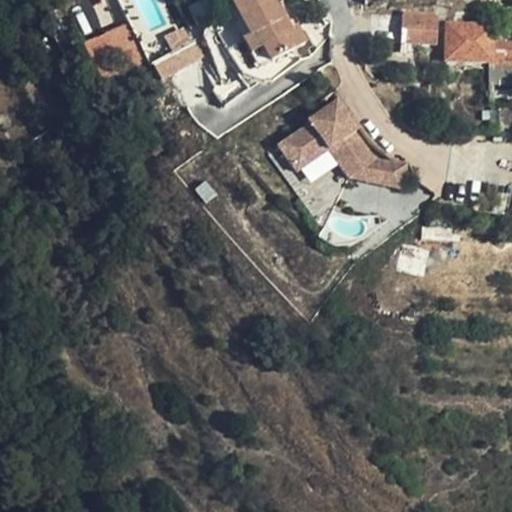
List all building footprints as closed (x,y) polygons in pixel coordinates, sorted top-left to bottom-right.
[(242,0),(233,6),(268,67),(308,45),(297,27),(295,28),(279,2),(281,0),(242,0)] [(268,67),(233,6),(225,10),(261,71),(268,67)] [(433,43),(435,14),(400,14),(400,54),(408,54),(408,43),(433,43)] [(137,17),(113,31),(128,55),(152,41),(137,17)] [(511,63),(511,37),(490,37),(491,23),(443,21),(443,61),(511,63)] [(160,80),(204,60),(188,26),(165,36),(174,54),(153,64),(160,80)] [(343,180),(395,199),(403,175),(373,164),(355,134),(357,132),(340,102),(309,119),(313,123),(277,143),(292,170),(326,151),(343,180)]
